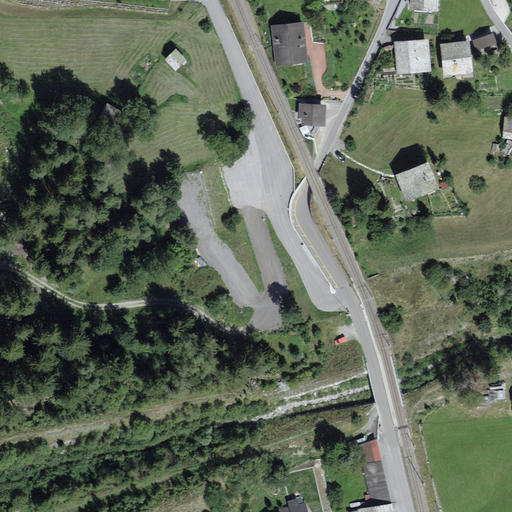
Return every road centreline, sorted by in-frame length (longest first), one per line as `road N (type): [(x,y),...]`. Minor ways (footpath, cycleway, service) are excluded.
road 1 (track): [(246,270),(230,329),(172,289),(80,302),(0,257)]
road 2 (unclassified): [(304,223),(352,304),(407,511)]
road 3 (residential): [(393,0),(300,204),(304,223)]
